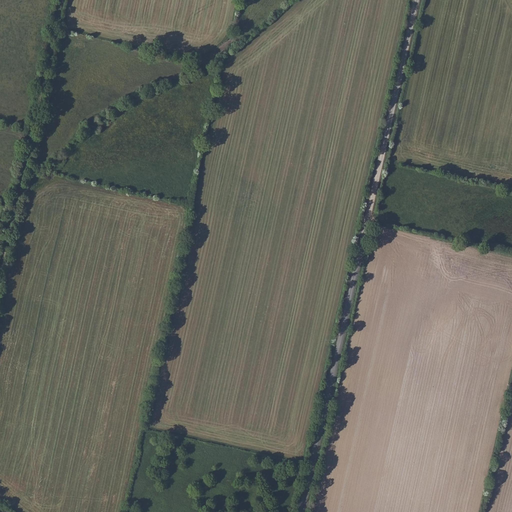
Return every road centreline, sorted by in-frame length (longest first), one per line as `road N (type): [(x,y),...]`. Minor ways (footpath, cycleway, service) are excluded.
road 1 (unclassified): [(416,0),(302,511)]
road 2 (track): [(61,0),(0,271)]
